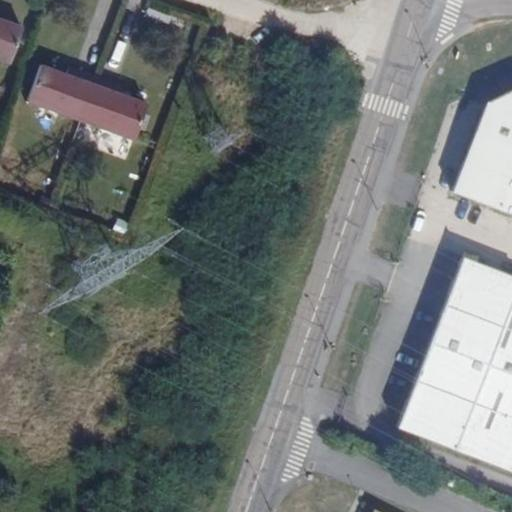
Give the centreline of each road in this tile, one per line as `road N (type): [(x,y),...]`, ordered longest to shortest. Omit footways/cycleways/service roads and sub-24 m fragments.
road 1 (residential): [(406,56),(246,511)]
road 2 (unknown): [(339,247),(410,289),(368,409),(377,435),(511,491)]
road 3 (residential): [(406,56),(222,0)]
